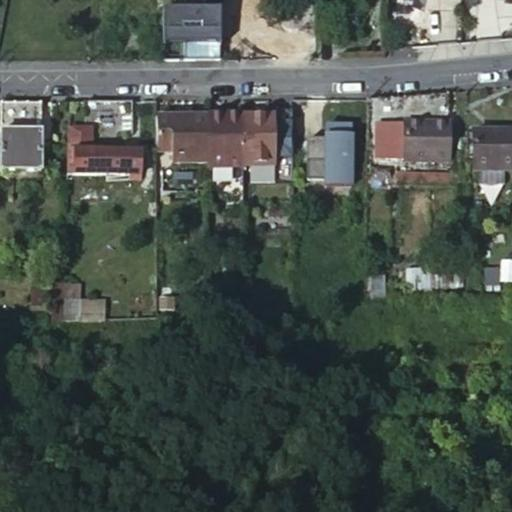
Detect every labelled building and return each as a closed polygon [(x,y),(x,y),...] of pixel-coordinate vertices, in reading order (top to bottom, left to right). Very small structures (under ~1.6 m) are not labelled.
[(162,15),(163,42),(184,42),(184,62),(220,62),(219,34),(219,14),(204,14),(203,0),(178,0),(179,14),(162,15)] [(151,22),(150,4),(103,6),(104,24),(99,24),(101,55),(124,53),(124,36),(114,37),(114,23),(151,22)] [(142,31),(143,63),(160,62),(159,31),(142,31)] [(449,94),(405,98),(406,126),(451,124),(449,94)] [(41,103),(0,104),(1,171),(41,170),(41,103)] [(131,133),(131,103),(113,103),(114,133),(131,133)] [(208,165),(207,118),(156,119),(157,155),(171,155),(172,166),(208,165)] [(208,169),(242,169),(242,168),(275,168),(292,167),(292,158),(292,118),(241,119),(241,118),(207,118),(208,165),(208,169)] [(451,124),(406,126),(409,163),(454,162),(451,124)] [(325,142),(307,142),(307,182),(326,182),(326,187),(352,187),(352,181),(352,127),(331,128),(332,142),(325,142)] [(511,171),(511,132),(473,133),(473,172),(511,171)] [(69,152),(68,175),(141,175),(141,153),(69,152)] [(479,176),(480,193),(502,192),(501,175),(479,176)] [(508,275),(507,233),(480,234),(481,276),(508,275)] [(36,294),(64,294),(65,287),(36,285),(36,294)]
